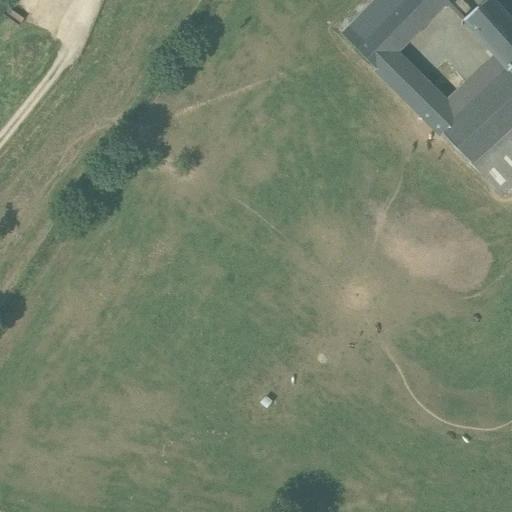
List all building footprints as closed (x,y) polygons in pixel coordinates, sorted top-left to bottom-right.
[(374,0),(342,34),(360,52),(400,9),(408,0),(374,0)] [(408,0),(400,9),(360,52),(378,71),(393,53),(445,0),(408,0)] [(511,19),(494,0),(488,0),(466,21),(511,68),(511,67),(511,19)] [(447,110),(393,53),(378,71),(431,125),(447,110)] [(511,73),(463,119),(443,137),(470,165),(511,126),(511,73)] [(447,110),(431,125),(443,137),(463,119),(452,107),(447,110)] [(511,126),(470,165),(503,197),(511,188),(511,126)]
